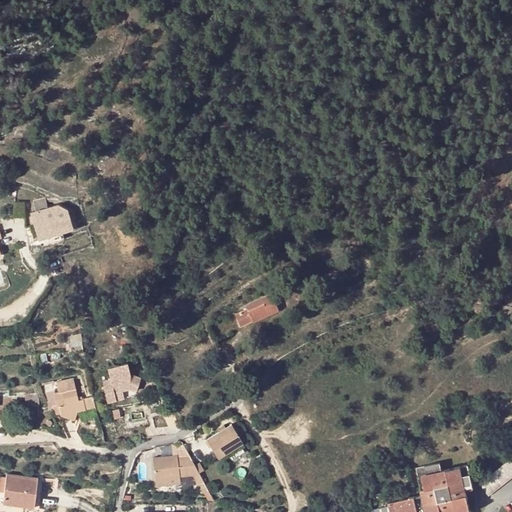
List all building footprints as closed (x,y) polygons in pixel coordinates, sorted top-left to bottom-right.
[(49,207),(46,197),(34,201),(36,210),(49,207)] [(26,213),(25,202),(15,202),(14,216),(26,216),(26,213)] [(69,209),(60,204),(49,207),(36,210),(32,211),(41,239),(75,228),(69,209)] [(511,309),(511,292),(507,296),(505,293),(498,298),(501,301),(499,302),(508,313),(511,309)] [(279,310),(273,295),(247,306),(248,309),(236,314),(241,326),(253,320),(253,322),(279,310)] [(418,329),(422,342),(442,335),(437,323),(427,326),(425,323),(418,325),(419,328),(418,329)] [(130,374),(127,362),(108,367),(110,379),(102,381),(107,402),(116,400),(114,393),(122,390),(130,389),(137,391),(141,378),(130,374)] [(77,395),(74,378),(56,382),(59,392),(54,393),(57,406),(59,405),(61,413),(62,415),(75,419),(78,412),(86,410),(84,399),(82,399),(81,394),(77,395)] [(124,398),(122,390),(114,393),(116,400),(124,398)] [(37,393),(25,393),(26,406),(39,406),(39,397),(37,393)] [(95,407),(93,396),(84,399),(86,410),(95,407)] [(144,408),(133,411),(131,406),(112,410),(114,419),(123,417),(125,423),(146,419),(145,414),(152,413),(151,409),(144,410),(144,408)] [(269,420),(263,412),(256,418),(262,425),(269,420)] [(243,442),(232,424),(207,439),(218,457),(243,442)] [(243,442),(227,452),(230,457),(246,447),(243,442)] [(191,457),(178,458),(178,455),(153,458),(155,479),(180,477),(180,475),(192,474),(196,483),(197,483),(202,493),(203,492),(206,484),(199,472),(195,465),(191,457)] [(511,477),(511,461),(510,459),(479,484),(489,496),(511,477)] [(199,462),(195,465),(199,472),(204,470),(199,462)] [(435,464),(416,468),(422,495),(414,496),(418,511),(470,511),(466,491),(465,485),(473,484),(468,464),(442,470),(437,471),(435,464)] [(38,478),(7,474),(6,478),(0,476),(0,491),(4,492),(3,502),(11,504),(12,499),(35,501),(38,478)] [(180,477),(155,479),(156,486),(181,483),(180,477)] [(389,502),(390,511),(413,511),(418,511),(414,496),(409,497),(402,499),(389,502)]
